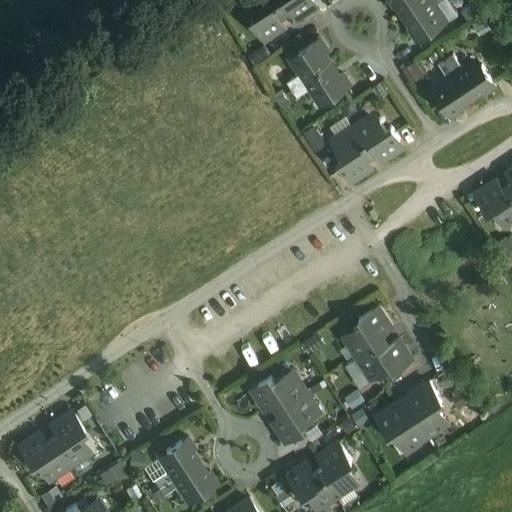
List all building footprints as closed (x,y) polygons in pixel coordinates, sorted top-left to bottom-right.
[(285,9),(279,0),(257,0),(259,2),(253,6),(259,14),(254,18),(267,38),(288,24),(280,12),(285,9)] [(317,0),(279,0),(285,9),(291,5),(298,17),(319,3),(317,0)] [(393,0),(396,3),(399,0),(400,0),(408,12),(425,0),(393,0)] [(436,0),(425,0),(408,12),(415,23),(411,26),(418,37),(440,23),(435,14),(442,9),(438,2),(436,0)] [(193,32),(177,42),(203,80),(229,62),(215,43),(210,46),(205,37),(199,41),(193,32)] [(322,36),(300,51),(305,59),(297,64),(302,71),(307,79),(332,62),(324,50),(329,47),(322,36)] [(176,98),(203,80),(177,42),(161,53),(167,61),(161,65),(168,74),(162,78),(176,98)] [(455,51),(447,56),(456,69),(463,64),(455,51)] [(447,56),(440,61),(448,74),(456,69),(447,56)] [(421,59),(406,63),(410,76),(425,72),(421,59)] [(484,62),(475,67),(470,59),(463,64),(456,69),(472,94),(484,86),(487,91),(498,84),(484,62)] [(332,62),(307,79),(312,86),(316,93),(324,88),(330,96),(352,81),(344,70),(340,73),(332,62)] [(472,94),(456,69),(448,74),(442,78),(447,86),(439,92),(453,113),(464,106),(461,102),(472,94)] [(302,71),(289,80),(294,87),(307,79),(302,71)] [(307,79),(294,87),(299,95),(312,86),(307,79)] [(100,93),(85,103),(110,141),(137,123),(123,104),(119,107),(113,98),(107,102),(100,93)] [(206,113),(221,135),(264,106),(259,99),(246,108),(242,100),(234,106),(228,98),(206,113)] [(110,141),(85,103),(69,114),(75,123),(69,127),(75,135),(70,139),(84,159),(110,141)] [(264,106),(221,135),(236,158),(258,143),(252,135),(261,130),(256,122),(269,114),(264,106)] [(393,125),(388,128),(382,119),(376,123),(370,113),(355,124),(372,150),(378,146),(385,157),(406,144),(393,125)] [(372,150),(355,124),(340,134),(346,143),(340,147),(346,156),(341,159),(354,178),(374,165),(367,153),(372,150)] [(0,159),(0,174),(19,202),(45,185),(32,164),(26,168),(21,159),(15,163),(9,154),(0,159)] [(106,200),(111,208),(154,179),(139,157),(117,172),(122,180),(114,186),(119,192),(106,200)] [(288,166),(273,177),(298,215),(325,197),(311,177),(306,180),(300,172),(295,175),(288,166)] [(511,166),(503,172),(511,185),(511,166)] [(511,185),(503,172),(477,189),(490,209),(495,206),(501,215),(507,211),(511,219),(511,185)] [(0,214),(19,202),(0,174),(0,214)] [(298,215),(273,177),(257,187),(263,196),(257,200),(263,209),(258,212),(272,232),(298,215)] [(169,202),(154,179),(111,208),(116,215),(128,207),(133,214),(141,209),(146,217),(169,202)] [(22,234),(37,257),(80,228),(75,221),(62,230),(57,223),(50,228),(44,220),(22,234)] [(80,228),(37,257),(52,280),(74,265),(69,257),(77,251),(72,244),(85,236),(80,228)] [(187,233),(172,243),(197,282),(224,264),(210,244),(205,247),(199,238),(193,242),(187,233)] [(197,282),(172,243),(155,254),(162,263),(156,267),(162,276),(157,279),(170,300),(197,282)] [(104,288),(88,299),(114,337),(140,320),(126,299),(122,302),(116,294),(110,297),(104,288)] [(114,337),(88,299),(73,309),(79,318),(73,322),(79,331),(74,334),(88,355),(114,337)] [(380,305),(361,317),(364,322),(355,328),(358,334),(349,340),(359,356),(397,331),(380,305)] [(414,357),(397,331),(359,356),(369,371),(378,365),(382,371),(391,365),(395,370),(414,357)] [(3,355),(0,357),(0,385),(13,404),(39,387),(26,366),(21,370),(15,361),(9,365),(3,355)] [(285,373),(276,379),(273,374),(253,387),(270,413),(308,389),(298,373),(289,379),(285,373)] [(431,379),(404,397),(429,435),(445,425),(439,415),(445,412),(439,402),(444,399),(431,379)] [(0,412),(13,404),(0,385),(0,412)] [(308,389),(270,413),(287,439),(307,427),(303,422),(313,416),(309,410),(318,404),(308,389)] [(404,397),(378,414),(390,434),(396,430),(402,440),(407,436),(413,445),(429,435),(404,397)] [(72,409),(52,423),(59,434),(54,438),(71,464),(87,454),(81,445),(87,441),(81,432),(85,428),(72,409)] [(48,441),(41,430),(20,443),(33,463),(38,460),(44,469),(50,465),(56,475),(71,464),(54,438),(48,441)] [(189,435),(167,449),(173,458),(165,463),(169,469),(173,477),(174,476),(199,461),(191,449),(195,446),(189,435)] [(341,438),(319,452),(327,463),(321,467),(339,494),(355,483),(349,474),(355,470),(349,461),(354,458),(341,438)] [(124,456),(101,470),(107,482),(131,468),(124,456)] [(316,470),(309,458),(287,472),(300,492),(305,489),(311,499),(317,495),(323,504),(339,494),(321,467),(316,470)] [(211,469),(206,472),(199,461),(174,476),(178,485),(183,491),(191,486),(196,494),(218,480),(211,469)] [(169,469),(156,478),(160,486),(173,477),(169,469)] [(173,477),(160,486),(165,493),(178,485),(174,476),(173,477)] [(43,489),(48,500),(64,493),(59,482),(43,489)] [(259,511),(250,497),(226,511),(259,511)] [(89,501),(80,507),(77,502),(61,511),(109,511),(102,501),(93,507),(89,501)]
